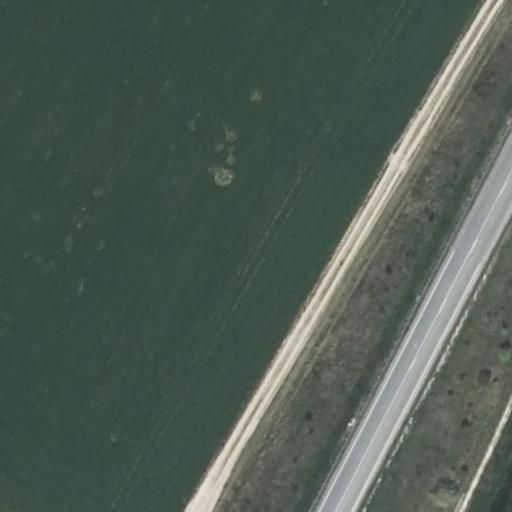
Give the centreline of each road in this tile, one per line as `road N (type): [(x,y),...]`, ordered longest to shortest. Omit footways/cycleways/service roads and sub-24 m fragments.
road 1 (track): [(197,511),(485,0)]
road 2 (tertiary): [(334,511),(511,174)]
